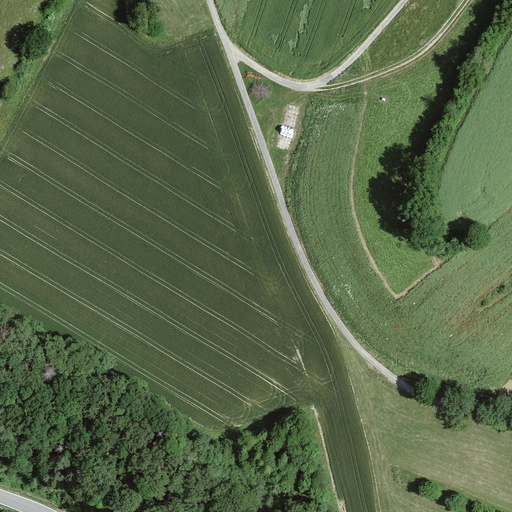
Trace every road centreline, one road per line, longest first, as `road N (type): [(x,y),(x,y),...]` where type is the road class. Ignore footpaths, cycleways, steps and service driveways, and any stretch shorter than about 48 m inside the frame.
road 1 (residential): [(511,422),(416,392),(338,321),(292,234),(210,0)]
road 2 (track): [(226,46),(286,82),(312,85),(338,71),(403,0)]
